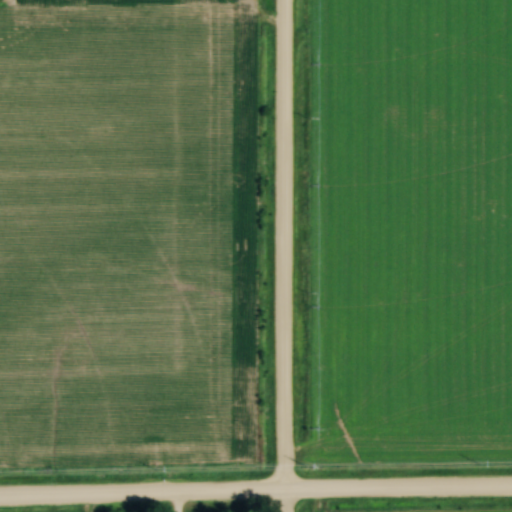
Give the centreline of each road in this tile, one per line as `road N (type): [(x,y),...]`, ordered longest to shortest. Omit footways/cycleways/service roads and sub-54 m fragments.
road 1 (tertiary): [(511,489),(0,500)]
road 2 (residential): [(284,511),(282,0)]
